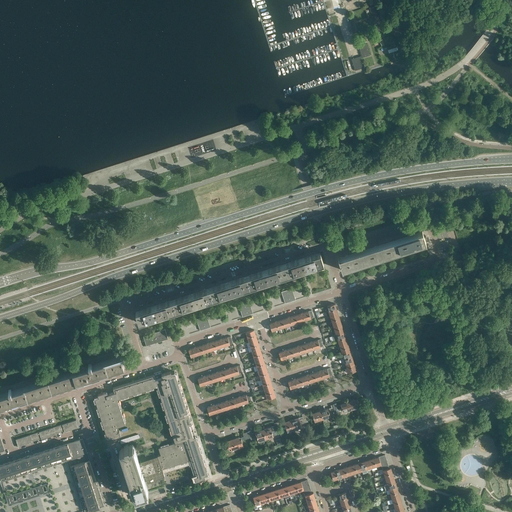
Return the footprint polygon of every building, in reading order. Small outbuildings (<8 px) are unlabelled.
[(386,30),(377,5),(369,8),(378,33),(386,30)] [(370,55),(366,43),(358,46),(362,57),(370,55)] [(387,46),(389,52),(399,49),(397,43),(387,46)] [(361,55),(352,59),(356,70),(365,66),(361,55)] [(342,270),(422,244),(426,243),(422,231),(342,257),(342,258),(339,259),(342,270)] [(324,263),(320,253),(302,258),(305,269),(312,267),(312,268),(317,267),(317,266),(324,263)] [(466,262),(464,256),(464,253),(455,254),(455,257),(453,262),(456,262),(461,266),(466,262)] [(305,269),(302,258),(283,264),(287,275),(294,273),(294,274),(299,273),(298,272),(305,269)] [(287,275),(283,264),(265,270),(268,281),(275,279),(275,280),(280,279),(280,277),(287,275)] [(268,281),(265,270),(246,276),(250,287),(257,285),(257,286),(262,285),(261,283),(268,281)] [(250,287),(246,276),(228,282),(231,293),(238,291),(239,292),(243,291),(243,289),(250,287)] [(231,293),(228,282),(209,288),(213,299),(220,297),(220,298),(225,297),(224,295),(231,293)] [(213,299),(209,288),(191,294),(194,305),(201,303),(202,304),(206,303),(206,301),(213,299)] [(194,305),(191,294),(172,300),(176,311),(183,309),(183,310),(188,308),(187,307),(194,305)] [(176,311),(172,300),(154,306),(157,317),(164,314),(165,316),(169,314),(169,313),(176,311)] [(157,317),(154,306),(135,312),(139,323),(146,320),(146,322),(151,320),(150,319),(157,317)] [(311,318),(308,311),(303,313),(303,312),(300,313),(301,313),(295,315),(298,323),(302,321),(301,320),(306,319),(307,320),(311,318)] [(298,323),(295,315),(290,317),(290,316),(287,317),(288,318),(282,319),(285,327),(289,325),(289,324),(293,323),(294,324),(298,323)] [(285,327),(282,319),(277,321),(277,320),(274,321),(275,322),(269,323),(272,331),(276,329),(276,328),(280,327),(281,328),(285,327)] [(168,339),(165,329),(143,336),(146,346),(168,339)] [(230,344),(228,337),(222,339),(222,338),(219,339),(220,339),(214,341),(217,348),(221,347),(221,346),(225,344),(226,346),(230,344)] [(320,347),(318,340),(312,341),(310,342),(305,344),(307,351),(311,350),(311,349),(316,347),(316,348),(320,347)] [(217,348),(214,341),(209,343),(209,342),(207,343),(207,344),(201,345),(204,353),(208,351),(208,350),(212,349),(213,350),(217,348)] [(307,351),(305,344),(299,346),(299,345),(297,346),(292,348),(294,355),(298,354),(298,353),(303,351),(303,353),(307,351)] [(204,353),(201,345),(196,347),(196,346),(194,347),(194,348),(188,349),(191,357),(195,355),(195,354),(197,354),(199,353),(200,354),(204,353)] [(294,355),(292,348),(287,350),(286,349),(284,350),(279,352),(281,360),(285,358),(285,357),(287,356),(290,356),(290,357),(294,355)] [(0,406),(76,382),(124,367),(121,357),(92,366),(92,365),(91,363),(88,364),(89,366),(88,366),(89,367),(84,369),(84,367),(82,368),(82,369),(12,392),(12,391),(11,389),(8,390),(9,392),(8,392),(9,393),(0,395),(0,406)] [(239,373),(237,366),(231,367),(229,368),(224,370),(226,377),(230,376),(230,375),(235,373),(235,374),(239,373)] [(329,376),(327,369),(322,370),(321,370),(319,370),(319,371),(314,373),(316,380),(320,379),(320,378),(325,376),(325,377),(329,376)] [(226,377),(224,370),(218,372),(218,371),(216,372),(211,374),(213,381),(217,380),(217,379),(222,377),(222,379),(226,377)] [(162,469),(175,465),(191,460),(196,476),(194,477),(196,481),(205,478),(204,476),(208,475),(209,473),(208,470),(207,470),(205,465),(206,464),(204,457),(203,457),(201,452),(202,452),(200,444),(198,445),(197,440),(198,439),(196,432),(194,432),(193,427),(194,427),(192,419),(190,419),(189,414),(190,414),(188,406),(186,407),(185,402),(186,401),(183,394),(182,394),(181,389),(182,389),(179,381),(178,382),(177,377),(178,376),(177,372),(176,372),(175,372),(175,371),(171,372),(171,371),(161,374),(162,377),(159,378),(158,374),(154,375),(113,388),(114,392),(108,394),(107,391),(98,394),(99,397),(95,398),(107,437),(111,435),(112,438),(115,437),(121,435),(119,431),(117,432),(116,427),(125,424),(117,399),(118,398),(133,393),(156,386),(157,386),(170,426),(173,435),(175,442),(158,448),(161,455),(158,456),(158,455),(140,461),(139,462),(133,445),(132,444),(128,446),(128,445),(124,446),(124,447),(121,448),(120,447),(119,447),(117,448),(130,487),(131,487),(134,496),(143,493),(149,492),(145,480),(146,480),(147,482),(164,476),(162,469)] [(316,380),(314,373),(309,374),(308,374),(306,375),(301,377),(303,384),(307,383),(307,382),(310,381),(312,380),(312,381),(316,380)] [(213,381),(211,374),(205,376),(205,375),(203,376),(198,378),(200,386),(204,384),(204,383),(209,382),(209,383),(213,381)] [(303,384),(301,377),(296,379),(296,378),(293,379),(288,381),(290,388),(294,387),(294,386),(299,384),(299,386),(303,384)] [(248,402),(246,394),(241,396),(240,396),(238,396),(238,397),(233,399),(235,406),(239,405),(239,404),(244,402),(244,403),(248,402)] [(357,403),(364,400),(362,395),(359,396),(360,398),(356,399),(349,401),(351,410),(359,407),(357,403)] [(235,406),(233,399),(228,400),(225,400),(225,401),(220,403),(222,410),(227,409),(226,408),(231,406),(231,407),(235,406)] [(351,410),(349,401),(341,404),(337,405),(336,403),(333,404),(335,410),(342,407),(344,412),(351,410)] [(222,410),(220,403),(215,404),(212,405),(207,407),(209,414),(213,413),(213,412),(218,410),(218,411),(222,410)] [(329,412),(335,410),(333,404),(331,405),(331,407),(328,408),(320,411),(323,419),(330,416),(329,412),(330,412),(329,412)] [(323,419),(320,411),(312,413),(309,415),(308,412),(305,413),(307,419),(313,417),(314,417),(315,421),(323,419)] [(302,427),(299,418),(299,417),(291,420),(295,429),(302,427)] [(79,427),(78,424),(77,420),(62,424),(64,431),(64,432),(79,427)] [(295,429),(291,420),(284,422),(287,432),(295,429)] [(272,430),(275,429),(278,428),(277,422),(273,423),(274,426),(271,427),(270,427),(263,429),(266,438),(274,436),(272,430)] [(56,434),(53,427),(39,432),(41,439),(56,434)] [(266,438),(263,429),(255,431),(258,441),(266,438)] [(33,442),(33,441),(30,434),(16,439),(18,447),(33,442)] [(134,442),(132,436),(123,439),(125,445),(134,442)] [(243,446),(241,439),(240,440),(239,437),(227,441),(229,447),(230,447),(231,450),(243,446)] [(87,453),(83,438),(78,440),(82,454),(87,453)] [(82,454),(78,440),(73,441),(77,456),(82,454)] [(77,456),(73,441),(68,443),(72,458),(77,456)] [(72,458),(68,443),(62,445),(67,459),(72,458)] [(67,459),(62,445),(57,446),(62,461),(66,459),(67,459)] [(62,461),(57,446),(52,448),(57,462),(62,461)] [(57,462),(52,448),(47,450),(52,464),(57,462)] [(52,464),(47,450),(42,451),(47,466),(52,464)] [(47,466),(42,451),(37,453),(42,467),(47,466)] [(42,467),(37,453),(32,454),(37,469),(42,467)] [(67,461),(83,511),(85,511),(69,461),(86,455),(88,461),(90,460),(87,453),(66,459),(67,461)] [(37,469),(32,454),(27,456),(32,471),(37,469)] [(32,471),(27,456),(22,458),(27,472),(32,471)] [(27,472),(22,458),(17,459),(22,474),(27,472)] [(67,461),(66,459),(2,480),(2,482),(67,461)] [(22,474),(17,459),(12,461),(17,475),(22,474)] [(72,471),(91,465),(90,460),(88,461),(70,466),(72,471)] [(17,475),(12,461),(7,463),(12,477),(17,475)] [(12,477),(7,463),(2,464),(7,479),(12,477)] [(74,476),(93,470),(91,465),(72,471),(74,476)] [(75,481),(95,475),(93,470),(74,476),(75,481)] [(7,496),(2,482),(2,480),(0,475),(0,479),(8,506),(49,492),(46,483),(7,496)] [(77,487),(96,480),(95,475),(75,481),(77,487)] [(79,492),(98,485),(96,480),(77,487),(79,492)] [(80,497),(99,490),(98,485),(79,492),(80,497)] [(82,502),(101,495),(99,490),(80,497),(82,502)] [(83,507),(103,500),(101,495),(82,502),(83,507)] [(98,507),(104,506),(103,500),(83,507),(85,511),(98,507)]
